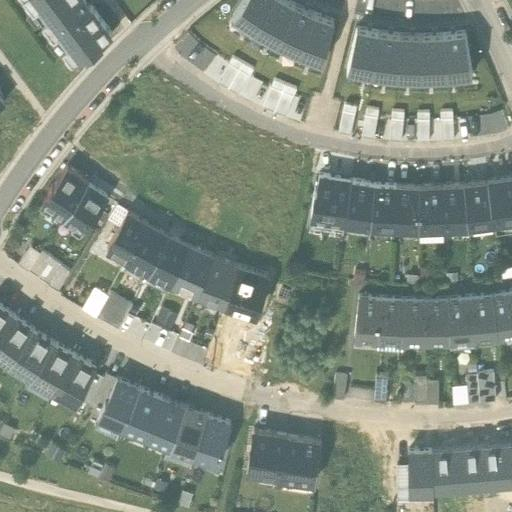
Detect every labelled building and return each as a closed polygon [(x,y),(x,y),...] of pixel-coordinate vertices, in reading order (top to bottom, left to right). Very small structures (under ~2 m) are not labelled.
[(26,0),(73,63),(86,53),(87,55),(103,43),(102,41),(112,34),(90,5),(88,6),(83,0),(26,0)] [(271,0),(241,0),(232,14),(253,29),(271,0)] [(287,0),(271,0),(253,29),(275,41),(294,4),(287,0)] [(294,4),(275,41),(298,52),(314,13),(294,4)] [(314,13),(298,52),(323,61),(333,20),(314,13)] [(378,31),(356,27),(346,68),(371,72),(378,31)] [(378,31),(371,72),(396,75),(400,33),(378,31)] [(443,33),(446,75),(472,72),(465,31),(443,33)] [(400,33),(396,75),(421,76),(421,34),(400,33)] [(421,34),(421,76),(446,75),(443,33),(421,34)] [(52,186),(43,199),(52,205),(51,206),(65,215),(88,182),(88,181),(78,174),(78,173),(67,165),(52,187),(52,186)] [(345,220),(351,179),(319,173),(317,187),(315,186),(311,213),(327,216),(328,217),(345,220)] [(511,175),(487,179),(493,220),(511,217),(511,175)] [(351,179),(345,220),(370,224),(374,183),(351,179)] [(468,224),(493,220),(487,179),(464,183),(468,224)] [(88,182),(65,215),(84,229),(100,205),(101,205),(108,196),(88,182)] [(395,225),(397,184),(374,183),(370,224),(395,225)] [(443,226),(468,224),(464,183),(442,184),(443,226)] [(419,226),(419,185),(397,184),(395,225),(419,226)] [(419,226),(443,226),(442,184),(419,185),(419,226)] [(127,257),(128,258),(148,222),(127,210),(107,245),(127,257)] [(168,234),(148,222),(128,258),(127,257),(127,258),(148,270),(168,234)] [(189,244),(168,234),(148,270),(170,281),(171,279),(189,244)] [(213,255),(189,244),(171,279),(197,292),(213,255)] [(28,270),(28,269),(40,252),(30,245),(18,263),(28,270)] [(57,290),(71,270),(51,256),(52,256),(42,249),(40,252),(28,269),(57,290)] [(237,264),(213,255),(197,292),(224,302),(237,264)] [(237,264),(224,302),(256,312),(268,274),(237,264)] [(95,314),(108,291),(95,284),(82,306),(95,314)] [(109,289),(108,291),(95,314),(118,327),(132,302),(109,289)] [(511,289),(493,292),(498,333),(511,331),(511,289)] [(493,292),(470,295),(474,336),(498,333),(493,292)] [(381,295),(358,294),(354,335),(378,336),(381,295)] [(381,295),(378,336),(402,338),(403,297),(381,295)] [(448,296),(450,338),(474,336),(470,295),(448,296)] [(448,296),(426,297),(426,338),(450,338),(448,296)] [(426,297),(403,297),(402,338),(426,338),(426,297)] [(0,329),(14,312),(0,302),(0,329)] [(0,354),(9,361),(33,327),(14,312),(0,329),(0,354)] [(31,376),(54,340),(33,327),(9,361),(31,376)] [(75,353),(54,340),(31,376),(54,389),(75,353)] [(93,370),(96,364),(75,353),(54,389),(76,402),(79,397),(93,370)] [(477,372),(479,400),(495,398),(493,369),(477,370),(477,372)] [(90,402),(104,376),(93,370),(79,397),(90,402)] [(106,400),(117,376),(106,371),(104,376),(90,402),(90,404),(101,408),(105,399),(106,400)] [(347,374),(335,372),(331,396),(343,398),(347,374)] [(465,373),(466,383),(467,401),(479,400),(477,372),(465,373)] [(387,373),(375,373),(373,401),(386,402),(387,373)] [(426,374),(414,374),(414,402),(426,402),(426,378),(426,374)] [(139,386),(117,376),(106,400),(105,399),(101,408),(98,414),(122,424),(139,386)] [(426,378),(426,402),(438,402),(438,378),(426,378)] [(466,383),(452,384),(453,401),(467,401),(466,383)] [(146,434),(162,396),(139,386),(122,424),(146,434)] [(170,444),(184,405),(162,396),(146,434),(170,444)] [(207,412),(184,405),(170,444),(194,453),(207,412)] [(207,412),(194,453),(219,460),(224,446),(223,445),(230,420),(207,412)] [(263,471),(280,475),(287,434),(272,431),(272,430),(253,427),(250,453),(249,453),(246,467),(263,470),(263,471)] [(320,439),(287,434),(280,475),(314,480),(320,439)] [(481,444),(484,481),(508,478),(505,441),(481,444)] [(457,446),(460,483),(484,481),(481,444),(457,446)] [(457,446),(431,448),(432,485),(460,483),(457,446)] [(432,485),(431,448),(408,448),(408,463),(408,488),(433,488),(432,485)] [(408,488),(408,463),(396,463),(396,499),(408,499),(408,488)]
